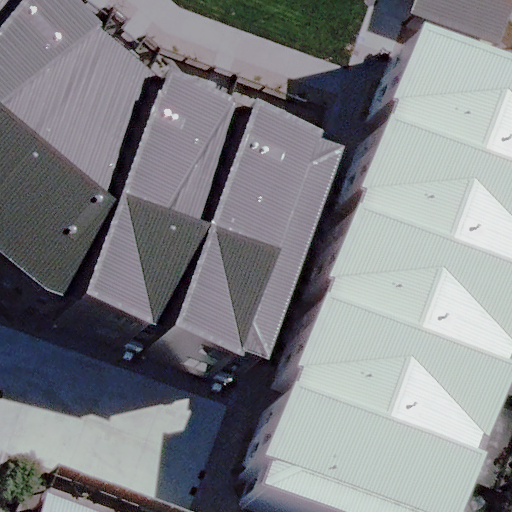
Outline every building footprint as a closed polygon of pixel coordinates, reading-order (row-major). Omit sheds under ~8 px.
[(511,64),(411,28),(375,125),(376,125),(511,174),(511,64)] [(511,271),(511,174),(376,125),(345,211),(511,271)] [(511,353),(511,271),(345,211),(312,300),(316,302),(506,370),(511,353)] [(475,455),(506,370),(316,302),(285,387),(475,455)] [(475,455),(285,387),(256,469),(375,511),(454,511),(475,455)] [(73,511),(10,490),(1,511),(73,511)]
